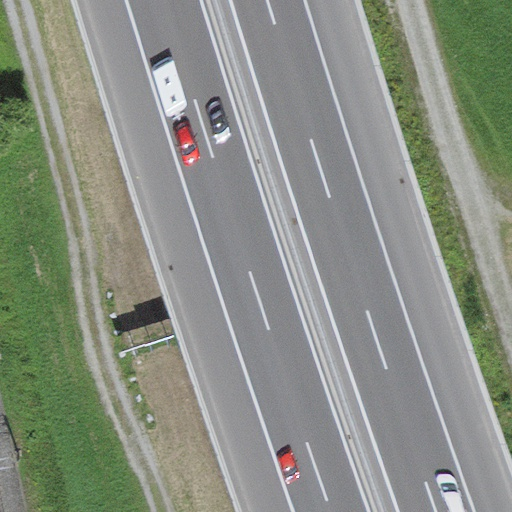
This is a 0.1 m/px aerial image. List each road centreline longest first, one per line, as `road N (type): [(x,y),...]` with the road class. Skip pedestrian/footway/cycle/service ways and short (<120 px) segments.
road 1 (motorway): [(436,511),(267,0)]
road 2 (motorway): [(163,0),(330,511)]
road 3 (track): [(16,0),(73,206),(107,379),(163,511)]
road 4 (track): [(419,0),(467,167),(511,191)]
